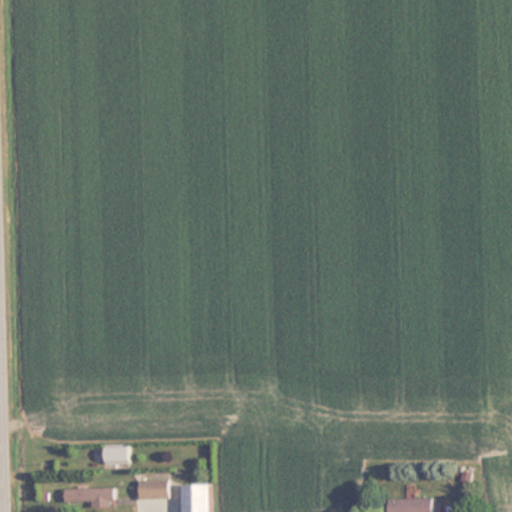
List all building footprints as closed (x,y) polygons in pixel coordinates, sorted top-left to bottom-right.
[(131,448),(108,448),(108,464),(131,464),(131,448)] [(171,499),(171,480),(142,480),(142,499),(171,499)] [(213,511),(213,485),(186,485),(186,511),(213,511)] [(116,488),(81,488),(81,501),(93,501),(93,507),(116,507),(116,488)] [(435,511),(435,498),(391,498),(391,511),(435,511)]
